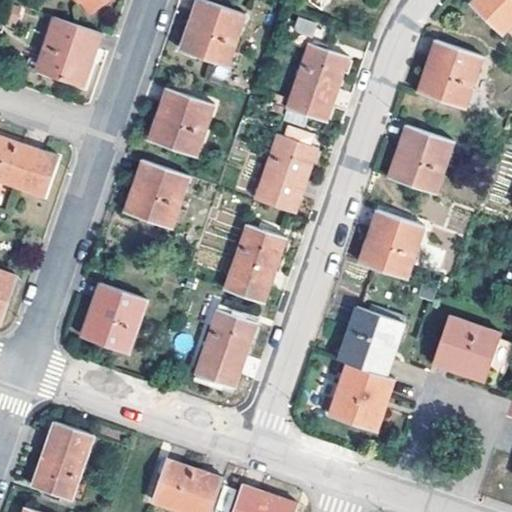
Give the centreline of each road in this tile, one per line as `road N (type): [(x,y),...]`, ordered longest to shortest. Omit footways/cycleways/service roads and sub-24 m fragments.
road 1 (residential): [(418,0),(394,42),(255,445)]
road 2 (residential): [(103,130),(22,365)]
road 3 (residential): [(22,365),(255,445)]
road 4 (residential): [(148,0),(103,130)]
